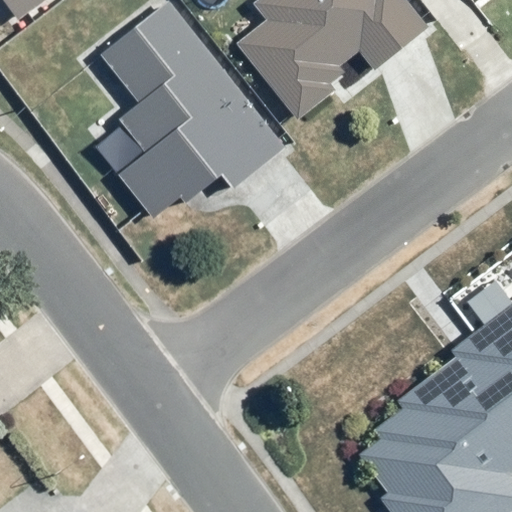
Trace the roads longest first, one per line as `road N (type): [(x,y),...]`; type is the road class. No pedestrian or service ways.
road 1 (residential): [(511,120),(147,392)]
road 2 (residential): [(0,201),(147,392)]
road 3 (residential): [(147,392),(231,511)]
